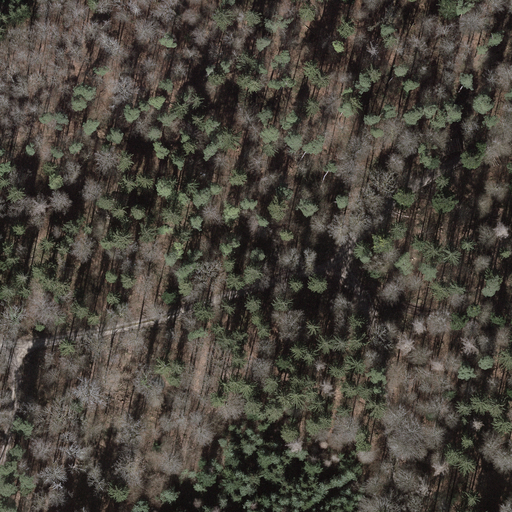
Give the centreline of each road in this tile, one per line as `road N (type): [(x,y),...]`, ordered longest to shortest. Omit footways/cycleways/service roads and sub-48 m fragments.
road 1 (track): [(511,140),(422,182),(346,260),(80,337),(18,350),(0,345)]
road 2 (track): [(346,260),(365,296),(401,511)]
